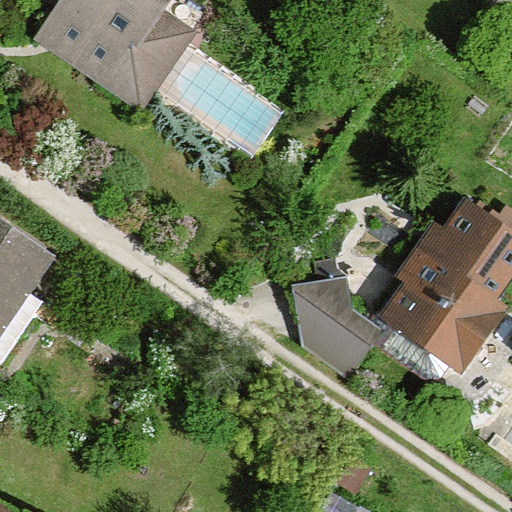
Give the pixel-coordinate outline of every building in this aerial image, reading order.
[(68,0),(62,10),(125,52),(103,85),(137,107),(146,92),(181,40),(184,34),(151,12),(159,0),(68,0)] [(125,52),(62,10),(41,44),(103,85),(125,52)] [(146,92),(249,159),(283,107),(181,40),(146,92)] [(354,306),(347,271),(292,284),(303,346),(349,377),(375,337),(427,373),(444,372),(455,355),(462,359),(502,296),(491,287),(511,252),(511,233),(462,203),(443,233),(431,251),(418,243),(397,277),(370,316),(354,306)] [(429,225),(418,243),(431,251),(443,233),(429,225)] [(0,365),(3,368),(45,305),(25,290),(42,263),(0,233),(0,365)] [(343,511),(374,511),(349,501),(343,511)]
